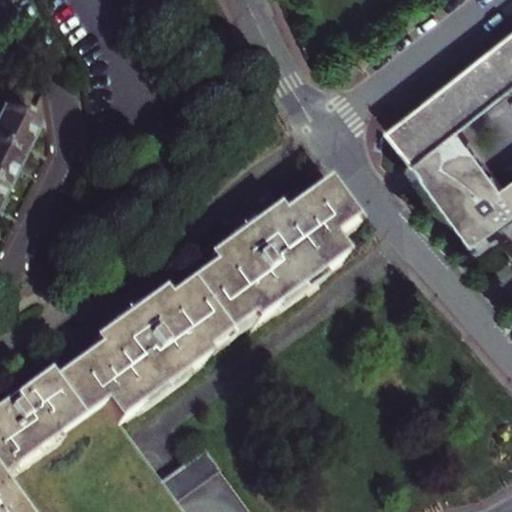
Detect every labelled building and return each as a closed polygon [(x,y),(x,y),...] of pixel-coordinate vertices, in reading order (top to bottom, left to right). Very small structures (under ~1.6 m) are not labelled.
[(511,30),(386,129),(433,191),(472,242),(495,226),(511,213),(511,30)] [(0,113),(0,151),(20,162),(25,151),(35,131),(24,126),(31,112),(6,100),(5,102),(0,113)] [(0,191),(4,194),(15,172),(20,162),(0,151),(0,191)] [(172,511),(116,434),(206,368),(203,362),(248,329),(252,334),(343,267),(328,246),(351,229),(322,189),(277,223),(271,215),(202,265),(208,273),(165,305),(160,299),(90,351),(94,357),(51,389),(48,383),(0,418),(0,511),(172,511)] [(207,458),(161,491),(175,511),(176,511),(222,478),(207,458)]
